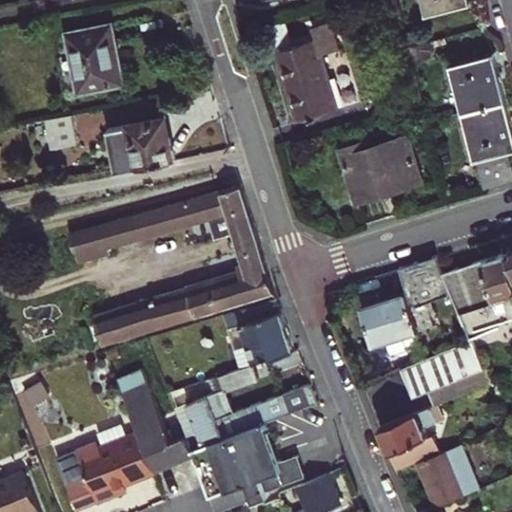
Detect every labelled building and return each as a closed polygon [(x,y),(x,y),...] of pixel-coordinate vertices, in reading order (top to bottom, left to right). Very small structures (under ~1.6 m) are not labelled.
[(425,0),(429,14),(472,2),(470,0),(425,0)] [(317,38),(278,50),(287,80),(299,120),(311,117),(312,120),(320,117),(319,114),(340,108),(323,55),(340,49),(331,22),(313,28),(317,38)] [(113,61),(110,48),(117,47),(112,23),(69,32),(80,91),(124,82),(121,67),(120,60),(113,61)] [(432,43),(411,48),(414,62),(435,56),(432,43)] [(495,51),(452,63),(464,111),(507,99),(502,78),(495,51)] [(464,111),(477,159),(508,151),(511,149),(511,117),(507,99),(464,111)] [(39,150),(79,143),(74,114),(33,123),(39,150)] [(112,128),(120,171),(175,160),(172,141),(170,135),(167,135),(163,118),(112,128)] [(359,200),(422,181),(408,135),(373,146),(371,140),(343,148),(351,174),(359,200)] [(486,187),(511,179),(511,164),(508,151),(477,159),(486,187)] [(256,227),(243,185),(119,219),(72,234),(79,260),(110,252),(107,245),(209,217),(216,238),(235,232),(256,227)] [(259,238),(256,227),(235,232),(242,253),(262,247),(259,238)] [(276,291),(262,247),(242,253),(248,274),(97,318),(105,344),(276,291)] [(469,331),(497,323),(511,318),(511,260),(509,251),(485,259),(444,272),(453,294),(469,331)] [(375,343),(387,340),(416,330),(420,329),(419,328),(435,323),(428,303),(453,294),(444,272),(437,255),(418,261),(400,266),(408,291),(379,300),(363,304),(375,343)] [(225,313),(242,368),(255,363),(296,350),(286,319),(278,297),(225,313)] [(472,337),(499,328),(497,323),(469,331),(472,337)] [(392,354),(421,345),(416,330),(387,340),(392,354)] [(486,367),(473,339),(403,367),(409,383),(414,396),(430,390),(486,367)] [(259,375),(255,363),(242,368),(221,375),(225,388),(259,375)] [(439,403),(493,381),(487,367),(486,367),(430,390),(433,396),(436,404),(439,403)] [(111,392),(117,384),(105,376),(100,385),(111,392)] [(173,439),(149,380),(123,390),(132,413),(155,472),(174,465),(195,457),(186,434),(173,439)] [(189,402),(205,444),(267,422),(321,401),(316,390),(313,383),(230,413),(221,390),(189,402)] [(419,461),(443,451),(434,431),(428,433),(425,425),(445,418),(439,403),(436,404),(381,426),(391,450),(399,470),(419,461)] [(99,441),(79,449),(58,457),(78,509),(117,494),(122,492),(120,486),(155,472),(132,413),(122,417),(130,436),(102,447),(99,441)] [(205,444),(193,448),(211,496),(250,481),(256,497),(257,499),(270,495),(268,489),(306,475),(301,460),(299,455),(281,461),(267,422),(205,444)] [(438,505),(481,487),(463,443),(443,451),(419,461),(430,486),(438,505)] [(41,511),(25,471),(0,481),(0,511),(41,511)] [(321,511),(342,503),(338,493),(330,472),(300,484),(309,507),(296,511),(321,511)] [(211,496),(217,511),(256,497),(250,481),(211,496)]
